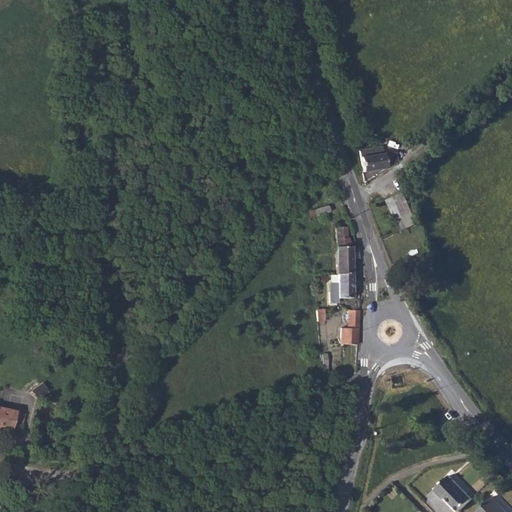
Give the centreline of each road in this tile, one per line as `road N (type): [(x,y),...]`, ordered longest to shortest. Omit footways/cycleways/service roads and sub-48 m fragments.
road 1 (unclassified): [(366,382),(0,490)]
road 2 (secondary): [(288,0),(373,254)]
road 3 (secondary): [(409,341),(511,455)]
road 4 (secondary): [(339,511),(366,382)]
